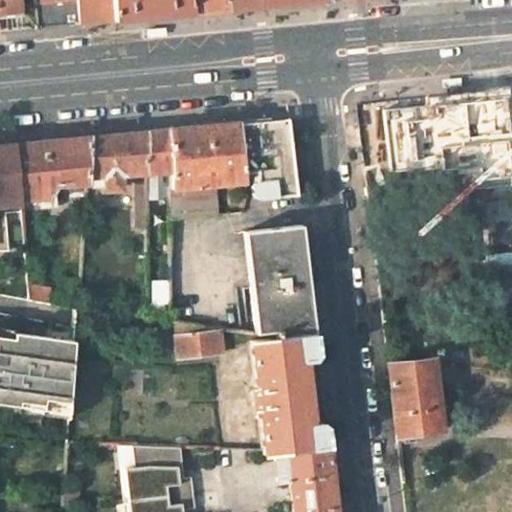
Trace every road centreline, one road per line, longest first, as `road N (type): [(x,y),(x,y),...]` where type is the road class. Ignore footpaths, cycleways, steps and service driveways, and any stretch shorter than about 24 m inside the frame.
road 1 (unclassified): [(365,511),(315,72)]
road 2 (primary): [(0,103),(315,72)]
road 3 (primary): [(311,39),(0,69)]
road 4 (primary): [(511,20),(311,39)]
road 5 (primary): [(315,72),(511,52)]
